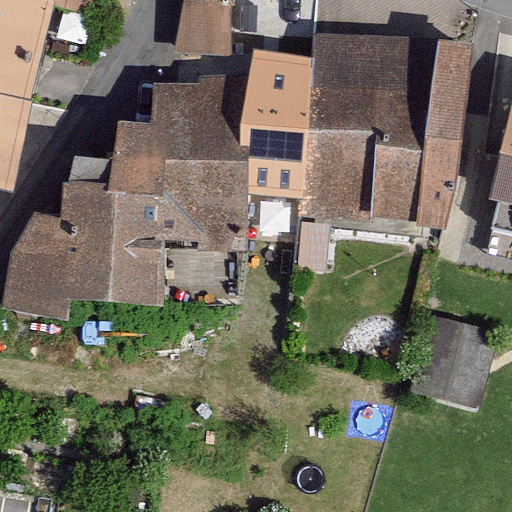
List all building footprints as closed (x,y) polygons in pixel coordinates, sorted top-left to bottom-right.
[(0,0),(0,104),(14,108),(35,10),(59,15),(61,0),(0,0)] [(227,7),(190,1),(182,50),(219,56),(218,64),(252,69),(262,7),(228,1),(227,7)] [(453,181),(468,55),(313,46),(310,69),(298,202),(295,217),(439,226),(453,181)] [(250,238),(253,198),(298,202),(310,69),(263,65),(260,106),(151,96),(145,163),(101,159),(96,212),(54,208),(51,244),(21,241),(14,320),(69,325),(73,291),(145,297),(151,229),(250,238)] [(0,104),(0,169),(14,108),(0,104)] [(511,131),(506,159),(474,151),(456,226),(488,234),(479,268),(511,275),(511,131)] [(494,347),(432,330),(426,353),(488,370),(494,347)]
